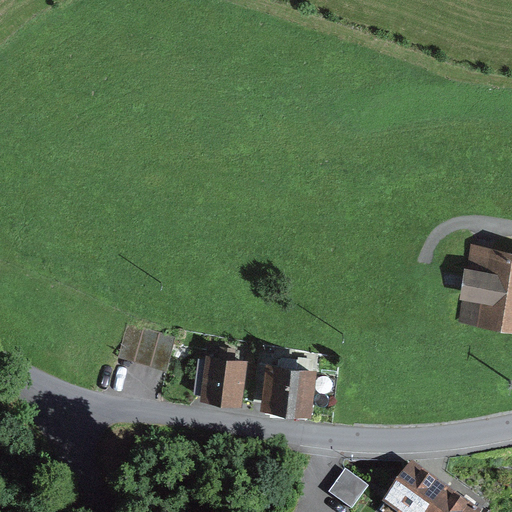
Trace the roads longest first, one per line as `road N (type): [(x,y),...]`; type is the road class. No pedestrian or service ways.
road 1 (unclassified): [(90,405),(326,437),(432,438),(511,427)]
road 2 (residential): [(90,405),(66,463),(100,511)]
